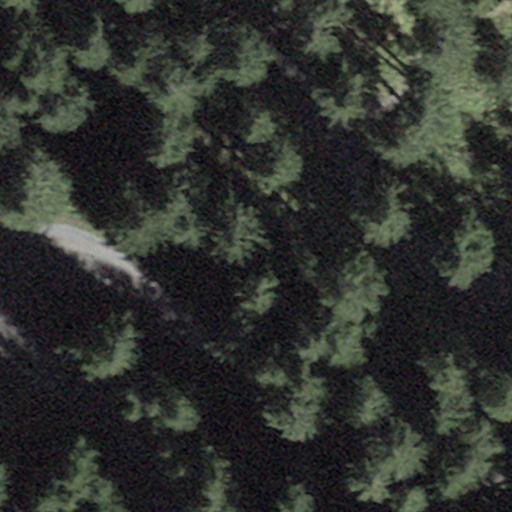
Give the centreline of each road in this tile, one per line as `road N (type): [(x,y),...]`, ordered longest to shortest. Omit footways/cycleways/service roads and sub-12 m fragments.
road 1 (track): [(511,459),(443,484),(356,467),(132,283),(58,253),(35,252),(0,267)]
road 2 (track): [(260,0),(277,45),(394,237),(449,276),(511,286)]
road 3 (track): [(0,330),(128,425),(181,511)]
